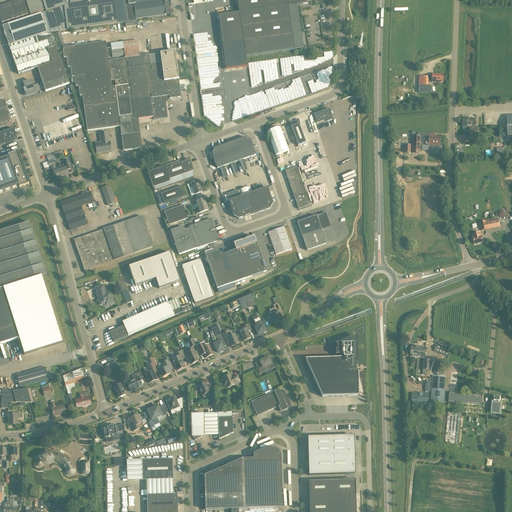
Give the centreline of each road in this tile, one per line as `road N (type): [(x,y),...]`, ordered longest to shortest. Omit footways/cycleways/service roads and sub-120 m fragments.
road 1 (unclassified): [(469,266),(449,189),(456,0)]
road 2 (unclassified): [(196,142),(228,234),(243,229),(287,213),(256,121)]
road 3 (unclassified): [(106,412),(46,195)]
road 4 (primary): [(379,221),(380,0)]
road 5 (tertiary): [(106,412),(277,337)]
road 6 (unclassified): [(256,121),(339,92),(342,0)]
road 7 (primary): [(381,335),(387,511)]
road 8 (unclassified): [(46,195),(196,142)]
road 9 (unclassified): [(46,195),(0,52)]
road 10 (unclassified): [(370,511),(364,419),(308,416)]
road 11 (unclassified): [(201,140),(181,0)]
road 12 (unclassified): [(192,511),(194,466),(283,431)]
